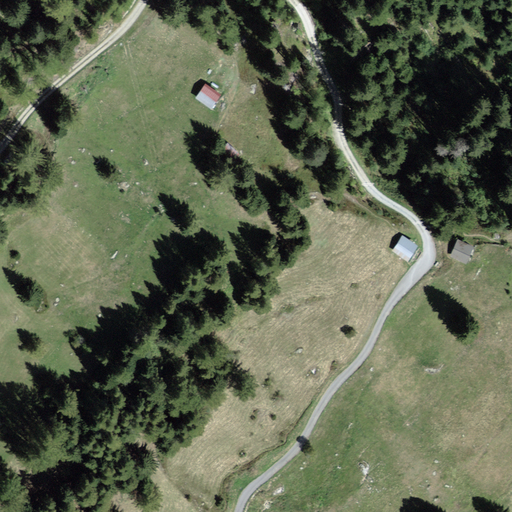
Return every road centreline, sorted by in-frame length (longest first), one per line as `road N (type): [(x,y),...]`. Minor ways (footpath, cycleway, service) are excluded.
road 1 (track): [(291,0),(335,94),(348,155),(377,195),(413,218),(427,252),(297,452),(254,487),(241,511)]
road 2 (track): [(0,150),(40,98),(113,38),(144,0)]
